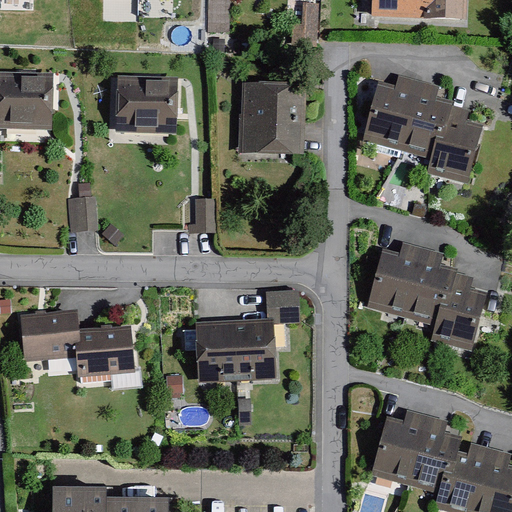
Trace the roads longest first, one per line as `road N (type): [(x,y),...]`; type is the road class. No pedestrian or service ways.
road 1 (residential): [(332,268),(0,275)]
road 2 (unknown): [(331,492),(181,484),(50,463)]
road 3 (residential): [(331,511),(332,268)]
road 4 (residential): [(332,268),(336,55)]
road 5 (unknown): [(331,369),(495,424)]
road 6 (unknown): [(333,210),(435,235),(477,261)]
